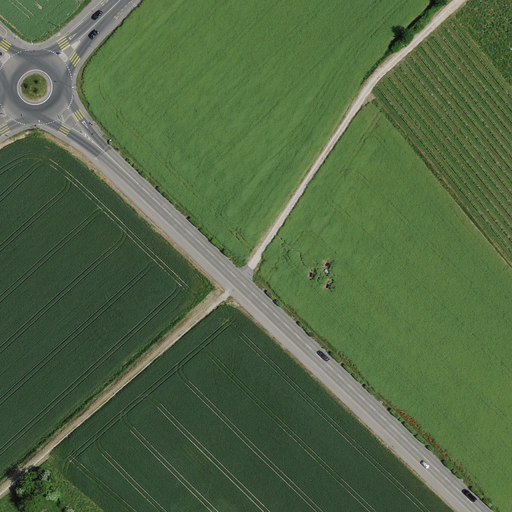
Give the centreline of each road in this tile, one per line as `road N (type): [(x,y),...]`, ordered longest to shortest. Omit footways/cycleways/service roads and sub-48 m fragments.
road 1 (track): [(0,496),(240,281),(374,78),(460,0)]
road 2 (tertiary): [(481,511),(55,106)]
